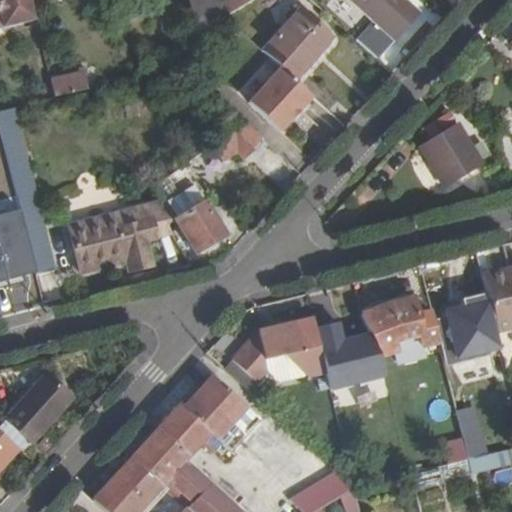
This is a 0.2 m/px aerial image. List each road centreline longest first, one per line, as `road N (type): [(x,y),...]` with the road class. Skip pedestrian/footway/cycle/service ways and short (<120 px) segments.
road 1 (residential): [(234,285),(493,0)]
road 2 (residential): [(27,511),(234,285)]
road 3 (residential): [(511,216),(234,285)]
road 4 (residential): [(234,285),(0,344)]
